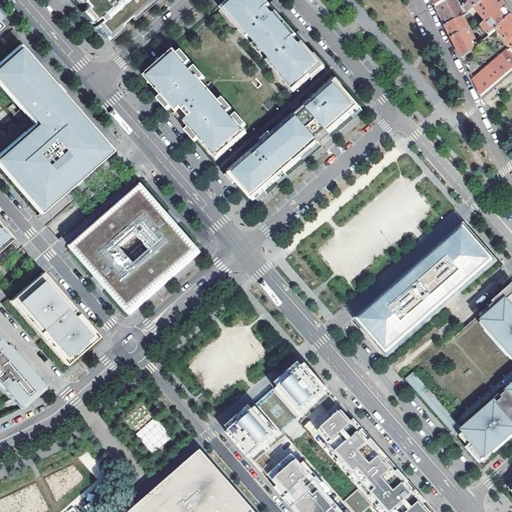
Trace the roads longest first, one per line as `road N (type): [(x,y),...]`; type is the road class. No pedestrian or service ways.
road 1 (tertiary): [(242,250),(464,504)]
road 2 (tertiary): [(95,83),(242,250)]
road 3 (residential): [(274,511),(129,345)]
road 4 (residential): [(416,0),(511,186)]
road 5 (residential): [(242,250),(396,116)]
road 6 (residential): [(0,198),(129,345)]
road 7 (residential): [(396,116),(504,236)]
road 8 (residential): [(296,0),(396,116)]
road 9 (residential): [(129,345),(242,250)]
road 10 (residential): [(95,83),(189,0)]
